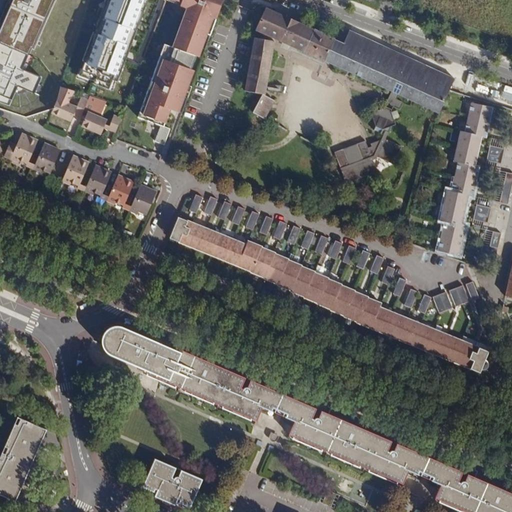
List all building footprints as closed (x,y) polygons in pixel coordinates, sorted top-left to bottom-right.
[(16,0),(0,37),(37,52),(59,0),(16,0)] [(112,0),(111,4),(115,5),(110,19),(104,35),(100,34),(90,62),(92,63),(86,77),(101,82),(100,85),(116,90),(119,81),(124,83),(131,63),(129,62),(133,52),(135,53),(143,32),(141,31),(147,15),(149,16),(154,2),(152,1),(151,0),(166,0),(167,0),(112,0)] [(162,126),(164,127),(171,110),(183,114),(192,87),(189,86),(195,71),(192,70),(197,56),(199,57),(208,35),(211,36),(224,0),(167,0),(188,8),(174,48),(165,45),(138,118),(162,126)] [(257,30),(305,53),(316,31),(266,8),(257,30)] [(335,39),(316,31),(305,53),(325,62),(334,41),(335,39)] [(334,41),(324,65),(327,66),(439,114),(455,80),(350,32),(345,46),(339,43),(334,41)] [(37,52),(0,37),(0,36),(0,100),(1,101),(16,106),(23,108),(31,105),(38,100),(41,95),(50,70),(37,52)] [(275,42),(255,38),(246,91),(263,94),(253,113),(266,120),(275,101),(266,96),(275,42)] [(60,86),(59,98),(54,109),(52,113),(72,122),(76,112),(77,108),(84,111),(84,110),(88,101),(82,98),(78,107),(69,103),(75,91),(60,86)] [(404,98),(391,92),(384,110),(371,114),(375,127),(373,131),(380,134),(381,131),(384,132),(380,142),(370,146),(372,149),(368,151),(365,143),(334,154),(345,185),(376,175),(372,163),(375,161),(377,159),(393,166),(401,149),(385,141),(398,110),(404,112),(407,105),(402,103),(404,98)] [(107,120),(102,118),(109,103),(90,96),(88,101),(84,110),(88,112),(81,126),(101,135),(106,123),(107,120)] [(490,108),(469,104),(462,132),(458,131),(452,162),(456,163),(450,192),(445,191),(439,220),(444,221),(437,251),(459,255),(464,226),(461,225),(467,196),(471,197),(477,167),(473,166),(480,135),(484,136),(490,108)] [(123,114),(116,111),(112,122),(110,125),(117,128),(123,114)] [(164,127),(162,126),(156,142),(165,145),(170,129),(164,127)] [(151,141),(117,129),(113,140),(147,152),(151,141)] [(18,145),(12,159),(20,162),(21,160),(30,164),(31,161),(39,141),(23,134),(18,145)] [(6,156),(12,159),(18,145),(12,142),(6,156)] [(61,150),(45,144),(36,163),(34,169),(42,173),(44,170),(51,173),(61,150)] [(504,149),(489,145),(487,160),(501,164),(504,149)] [(216,162),(222,166),(227,158),(221,154),(216,162)] [(89,163),(73,156),(63,181),(71,185),(72,182),(80,185),(81,183),(89,163)] [(112,173),(96,166),(87,186),(85,191),(93,194),(94,192),(102,195),(103,193),(112,173)] [(511,182),(511,174),(506,174),(499,203),(507,204),(511,182)] [(136,183),(119,176),(110,196),(108,201),(116,204),(118,202),(126,205),(127,203),(136,183)] [(156,192),(141,185),(132,205),(130,210),(138,214),(139,211),(147,214),(156,192)] [(202,197),(196,193),(188,211),(195,214),(202,197)] [(216,199),(210,197),(203,213),(209,215),(216,199)] [(230,204),(223,201),(216,217),(223,220),(230,204)] [(244,209),(237,206),(231,222),(238,225),(244,209)] [(491,209),(477,206),(474,220),(488,223),(491,209)] [(258,215),(252,212),(246,228),(252,230),(258,215)] [(182,243),(191,221),(178,216),(169,238),(182,243)] [(273,219),(266,216),(260,232),(266,235),(273,219)] [(205,227),(191,221),(182,243),(196,249),(205,227)] [(287,224),(280,222),(274,238),(280,240),(287,224)] [(205,227),(196,249),(209,255),(218,233),(205,227)] [(300,229),(294,227),(287,243),(294,245),(300,229)] [(314,234),(308,232),(302,248),(308,251),(314,234)] [(501,234),(493,232),(490,246),(483,245),(482,253),(496,256),(501,234)] [(218,233),(209,255),(223,261),(232,239),(218,233)] [(328,239),(321,237),(315,253),(321,255),(328,239)] [(232,239),(223,261),(235,266),(237,267),(246,245),(232,239)] [(342,244),(335,241),(329,257),(336,260),(342,244)] [(251,273),(261,248),(247,242),(246,245),(237,267),(251,273)] [(356,250),(349,247),(343,262),(350,265),(356,250)] [(265,278),(275,255),(262,248),(261,248),(251,273),(265,278)] [(371,254),(364,251),(358,267),(364,270),(371,254)] [(278,284),(288,261),(275,255),(265,278),(264,279),(278,284)] [(384,259),(378,257),(371,272),(378,275),(384,259)] [(301,267),(288,261),(278,284),(277,285),(291,291),(301,267)] [(304,297),(314,273),(301,267),(291,291),(304,297)] [(395,270),(388,267),(382,283),(389,286),(395,270)] [(314,273),(304,297),(314,301),(318,303),(328,279),(314,273)] [(318,303),(332,309),(342,285),(328,279),(318,303)] [(406,281),(400,279),(393,295),(400,298),(406,281)] [(480,297),(473,281),(466,283),(473,300),(480,297)] [(457,287),(463,304),(470,301),(463,284),(457,287)] [(345,315),(356,291),(342,285),(332,309),(345,315)] [(456,307),(463,304),(457,287),(449,290),(456,307)] [(418,293),(411,290),(405,306),(412,308),(418,293)] [(345,315),(359,321),(369,297),(356,291),(345,315)] [(446,291),(439,294),(446,311),(452,308),(446,291)] [(446,311),(439,294),(432,297),(438,314),(446,311)] [(431,298),(425,296),(418,312),(424,315),(431,298)] [(372,327),(382,305),(382,303),(369,297),(359,321),(372,327)] [(385,332),(395,310),(382,305),(372,327),(385,332)] [(395,310),(385,332),(399,338),(408,316),(395,310)] [(408,316),(399,338),(403,339),(413,343),(422,322),(408,316)] [(436,327),(422,322),(413,343),(427,349),(436,327)] [(123,325),(117,324),(116,324),(112,325),(107,328),(104,332),(102,338),(103,343),(104,348),(108,352),(113,354),(109,363),(154,382),(255,426),(271,433),(283,438),(304,447),(390,484),(414,494),(418,496),(422,498),(455,511),(511,511),(511,493),(486,482),(473,476),(435,460),(410,449),(397,443),(334,416),(320,410),(288,396),(257,383),(245,378),(182,351),(169,345),(123,325)] [(436,327),(427,349),(440,354),(449,333),(436,327)] [(449,333),(440,354),(453,360),(462,338),(449,333)] [(476,344),(478,339),(465,333),(462,338),(476,344)] [(462,338),(453,360),(456,361),(467,365),(476,344),(462,338)] [(478,339),(476,344),(490,350),(492,345),(478,339)] [(185,344),(178,341),(170,342),(169,345),(182,351),(185,344)] [(490,350),(476,344),(467,365),(480,371),(482,368),(486,368),(488,366),(489,364),(489,362),(488,360),(486,358),(490,350)] [(260,377),(254,374),(246,375),(245,378),(257,383),(260,377)] [(337,409),(331,407),(321,408),(320,410),(334,416),(337,409)] [(47,429),(21,418),(18,425),(14,423),(0,456),(0,493),(16,501),(47,429)] [(413,442),(407,440),(398,440),(397,443),(410,449),(413,442)] [(203,479),(156,458),(144,486),(157,492),(156,495),(176,504),(177,501),(191,507),(203,479)] [(489,475),(484,473),(475,473),(473,476),(486,482),(489,475)] [(329,490),(323,504),(332,507),(338,494),(329,490)]
